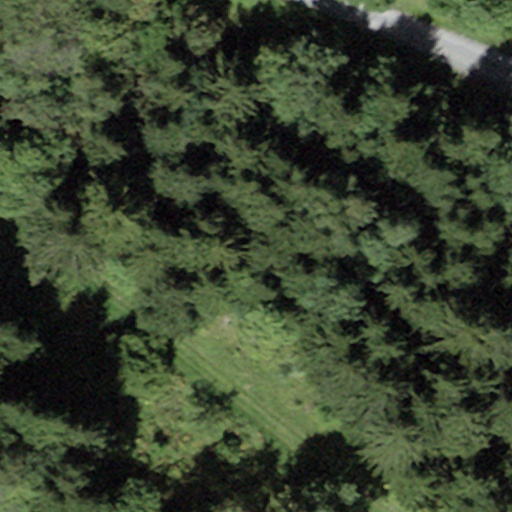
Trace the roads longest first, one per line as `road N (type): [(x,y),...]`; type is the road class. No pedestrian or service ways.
road 1 (track): [(404,511),(241,379),(0,208)]
road 2 (track): [(347,0),(511,61)]
